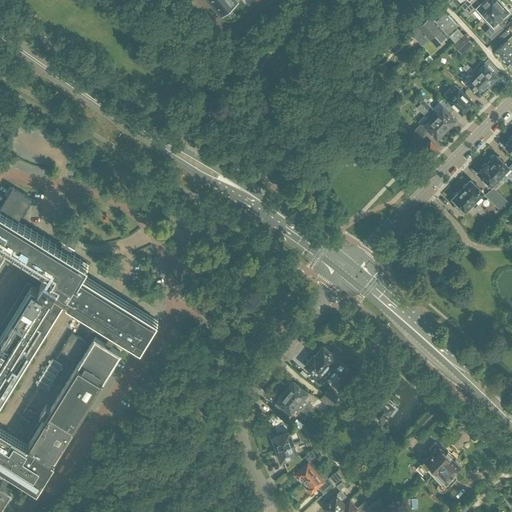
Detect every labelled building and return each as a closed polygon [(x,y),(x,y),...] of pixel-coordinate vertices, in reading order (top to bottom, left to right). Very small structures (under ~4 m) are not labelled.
[(218,0),(213,4),(221,14),(237,0),(218,0)] [(465,9),(475,0),(465,0),(460,4),(465,9)] [(478,0),(475,0),(465,9),(470,14),(475,9),(482,17),(501,0),(482,0),(481,2),(478,0)] [(501,0),(482,17),(490,26),(485,31),(489,36),(501,25),(497,21),(508,10),(504,5),(505,4),(501,0)] [(431,15),(412,32),(423,44),(452,19),(446,12),(436,21),(431,15)] [(424,45),(423,45),(431,54),(445,42),(442,39),(457,25),(452,19),(423,44),(424,45)] [(498,42),(509,32),(506,30),(496,39),(498,42)] [(462,53),(474,43),(465,33),(453,43),(462,53)] [(511,35),(495,50),(501,56),(511,46),(511,35)] [(511,46),(501,56),(506,63),(511,57),(511,46)] [(468,72),(472,68),(465,62),(463,63),(465,65),(463,67),(468,72)] [(476,72),(489,85),(498,76),(485,63),(476,72)] [(454,75),(446,68),(443,72),(450,79),(454,75)] [(480,94),(489,85),(476,72),(467,81),(480,94)] [(381,82),(394,96),(401,89),(389,75),(381,82)] [(414,85),(410,81),(405,87),(408,90),(414,85)] [(459,88),(454,83),(444,94),(449,98),(448,98),(462,112),(473,101),(459,87),(459,88)] [(395,113),(400,109),(392,99),(387,104),(395,113)] [(437,112),(424,99),(421,100),(419,102),(421,103),(434,116),(447,128),(456,119),(443,106),(437,112)] [(418,121),(420,123),(413,131),(420,138),(429,129),(438,137),(447,128),(434,116),(421,103),(417,106),(425,114),(418,121)] [(432,156),(438,151),(430,142),(424,147),(432,156)] [(502,177),(501,177),(505,181),(511,173),(511,170),(510,168),(509,166),(496,154),(495,155),(493,155),(490,157),(491,160),(487,163),(502,176),(502,177)] [(479,172),(494,187),(495,188),(499,185),(496,182),(501,177),(502,177),(502,176),(487,163),(485,163),(482,166),(483,168),(479,172)] [(462,188),(476,202),(484,193),(471,180),(462,188)] [(0,463),(9,469),(1,483),(0,482),(0,509),(12,490),(4,485),(13,471),(37,486),(55,456),(56,457),(122,351),(111,345),(118,334),(142,349),(159,320),(83,274),(89,265),(67,251),(18,221),(32,198),(10,185),(6,193),(8,194),(0,207),(0,264),(11,248),(52,273),(49,278),(45,276),(40,285),(39,284),(37,287),(32,284),(0,336),(0,463)] [(490,190),(505,206),(509,202),(495,188),(494,187),(490,190)] [(467,211),(476,202),(462,188),(453,198),(450,201),(455,206),(459,203),(467,211)] [(505,206),(490,190),(485,195),(503,213),(507,208),(505,206)] [(479,204),(475,208),(480,213),(484,209),(479,204)] [(191,284),(186,288),(184,298),(199,308),(204,304),(206,294),(191,284)] [(346,331),(342,336),(347,340),(351,335),(346,331)] [(316,356),(329,367),(337,357),(335,356),(335,355),(333,353),(332,353),(324,346),(323,347),(321,347),(318,350),(319,352),(316,356)] [(325,380),(330,374),(333,370),(329,367),(316,356),(315,355),(314,355),(311,359),(309,360),(307,362),(307,364),(306,364),(321,377),(321,376),(325,380)] [(358,376),(349,368),(341,377),(350,385),(358,376)] [(286,391),(312,412),(313,410),(311,408),(313,406),(307,402),(312,395),(295,381),(286,391)] [(325,392),(335,401),(339,396),(329,388),(325,392)] [(309,415),(312,412),(286,391),(276,403),(283,409),(285,406),(291,412),(292,411),(296,415),(301,409),(309,415)] [(330,407),(335,401),(325,392),(320,399),(330,407)] [(368,414),(363,410),(358,417),(367,425),(373,418),(380,423),(389,411),(392,414),(397,408),(394,405),(395,404),(388,398),(387,399),(383,396),(380,400),(379,400),(378,402),(378,401),(375,405),(376,405),(368,414)] [(363,410),(365,408),(358,403),(349,413),(356,419),(358,417),(363,410)] [(307,436),(311,431),(303,423),(299,428),(307,436)] [(277,449),(294,443),(290,431),(273,437),(273,438),(272,439),(274,442),(275,443),(277,449)] [(438,445),(435,442),(429,447),(433,451),(425,459),(422,462),(428,468),(432,473),(451,454),(448,450),(446,452),(439,444),(438,445)] [(294,443),(277,449),(279,453),(278,455),(279,458),(281,459),(281,461),(298,455),(294,443)] [(303,481),(316,470),(308,461),(319,452),(314,447),(306,455),(299,461),(303,465),(295,472),(303,481)] [(454,460),(450,455),(451,454),(432,473),(441,482),(438,484),(438,485),(437,486),(437,488),(438,489),(439,491),(441,491),(442,492),(444,491),(445,491),(446,490),(458,478),(456,476),(453,473),(462,464),(456,458),(454,460)] [(334,484),(345,474),(339,468),(328,478),(334,484)] [(316,470),(303,481),(311,490),(324,479),(316,470)] [(334,511),(349,499),(353,495),(344,485),(340,488),(341,490),(324,505),(326,508),(326,510),(328,511),(334,511)] [(369,505),(361,511),(371,511),(384,501),(379,496),(369,505)] [(357,508),(353,504),(349,499),(334,511),(352,511),(357,508),(359,511),(361,511),(369,505),(365,501),(357,508)]
